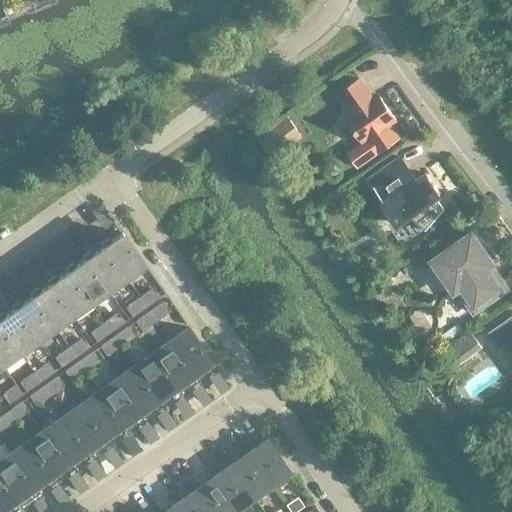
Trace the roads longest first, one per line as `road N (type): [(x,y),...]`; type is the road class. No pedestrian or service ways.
road 1 (residential): [(111,174),(318,28),(337,6)]
road 2 (residential): [(337,6),(370,30),(511,204)]
road 3 (residential): [(259,383),(111,174)]
road 4 (residential): [(77,511),(259,383)]
road 5 (residential): [(349,511),(259,383)]
road 6 (residential): [(0,252),(111,174)]
